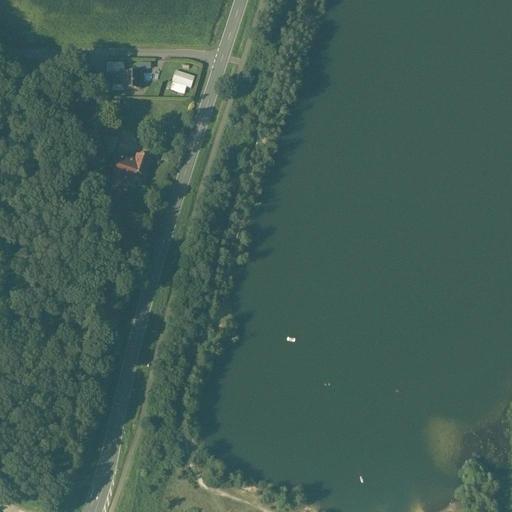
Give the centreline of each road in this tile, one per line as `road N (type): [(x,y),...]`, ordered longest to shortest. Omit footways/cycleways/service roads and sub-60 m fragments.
road 1 (secondary): [(93,511),(146,298),(221,58)]
road 2 (unclassified): [(0,47),(221,58)]
